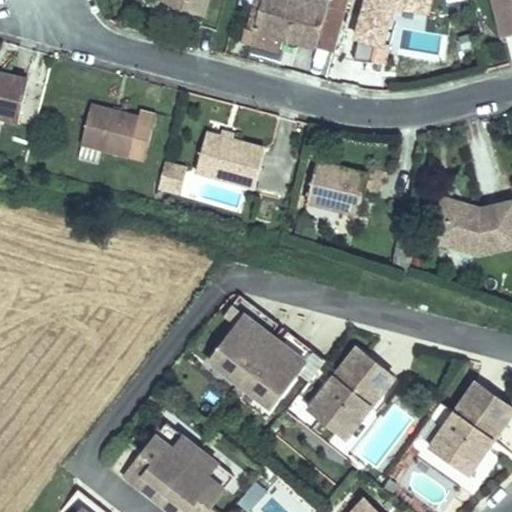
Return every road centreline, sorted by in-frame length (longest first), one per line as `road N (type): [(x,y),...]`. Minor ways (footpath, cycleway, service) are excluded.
road 1 (residential): [(511,346),(249,278),(220,288),(93,444),(96,473),(143,511)]
road 2 (residential): [(44,0),(109,52),(320,103),(385,111),(511,86)]
